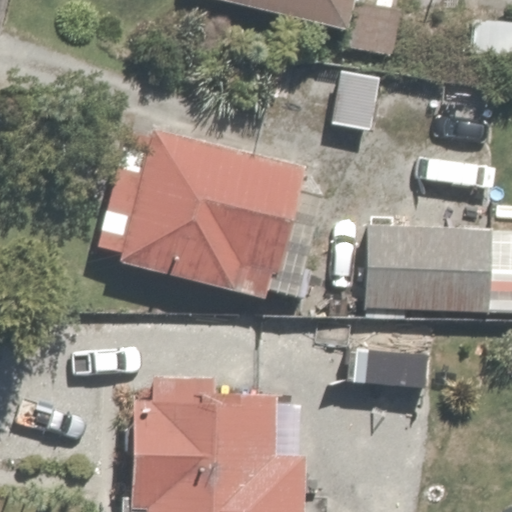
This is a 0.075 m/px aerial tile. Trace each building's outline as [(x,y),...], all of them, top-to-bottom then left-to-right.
[(235,0),(348,31),(344,46),(389,58),(402,12),(361,0),(360,0),(235,0)] [(511,14),(469,14),(470,56),(511,56),(511,14)] [(128,265),(266,307),(271,308),(312,176),(160,130),(152,157),(132,151),(104,242),(133,251),(128,265)] [(511,217),(371,218),(371,315),(511,314),(511,217)] [(159,393),(137,392),(133,499),(124,499),(123,511),(308,511),(311,459),(281,458),(283,398),(207,395),(208,381),(160,379),(159,393)]
